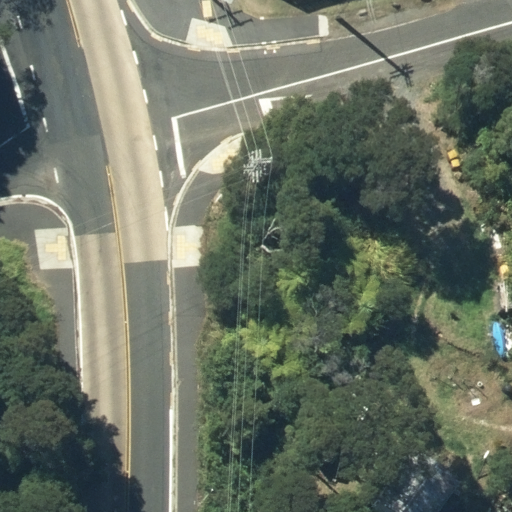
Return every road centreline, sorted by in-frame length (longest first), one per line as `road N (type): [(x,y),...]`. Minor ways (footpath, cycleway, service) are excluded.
road 1 (residential): [(99,120),(157,119),(511,22)]
road 2 (secondary): [(99,120),(119,240),(123,511)]
road 3 (secondary): [(67,0),(99,120)]
